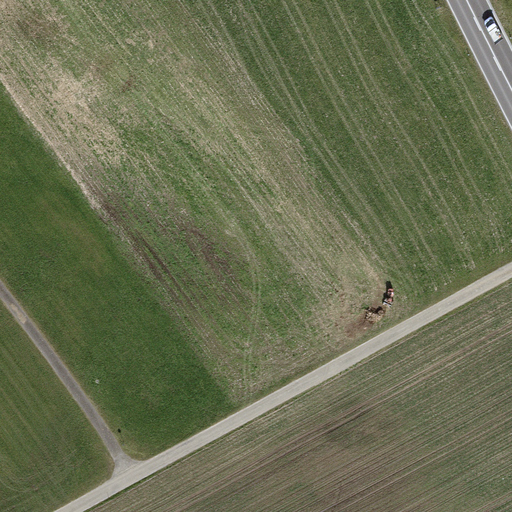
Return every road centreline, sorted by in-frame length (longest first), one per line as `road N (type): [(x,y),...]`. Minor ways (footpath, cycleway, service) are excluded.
road 1 (unclassified): [(511,274),(67,511)]
road 2 (track): [(134,475),(0,287)]
